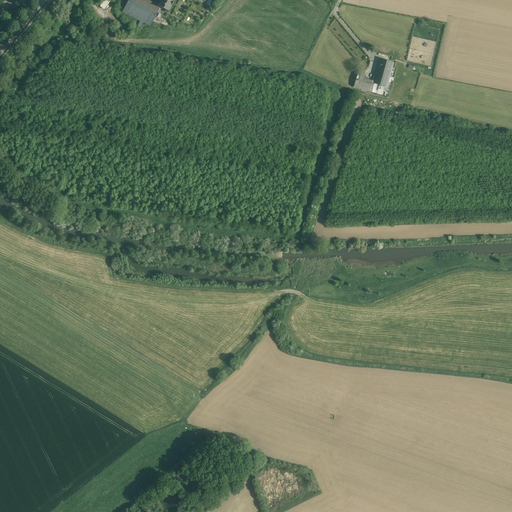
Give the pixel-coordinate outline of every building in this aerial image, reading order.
[(110,0),(105,0),(100,6),(102,9),(111,1),(110,0)] [(157,5),(145,0),(128,0),(122,12),(150,26),(158,11),(160,8),(157,6),(157,5)] [(159,11),(161,8),(167,12),(173,0),(159,0),(157,5),(157,6),(160,8),(158,11),(159,11)] [(129,30),(130,28),(129,25),(127,22),(125,21),(122,20),(119,21),(117,22),(115,25),(115,28),(115,31),(117,33),(119,35),(122,35),(125,35),(128,33),(129,30)] [(394,63),(381,59),(379,68),(391,72),(394,63)] [(391,72),(379,68),(375,84),(387,87),(388,82),(391,72)] [(397,74),(391,72),(388,82),(394,84),(397,74)] [(363,80),(357,78),(354,87),(372,92),(375,84),(363,80)]
